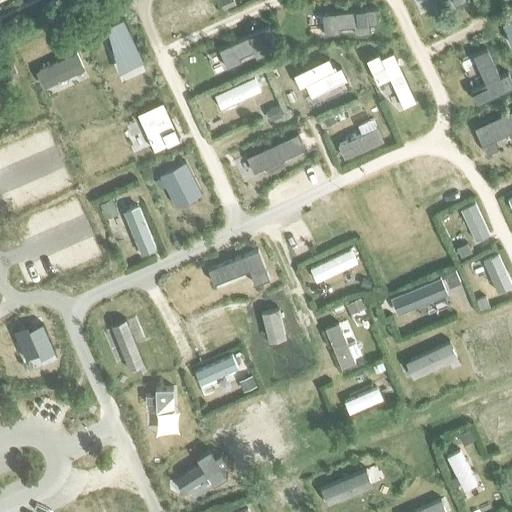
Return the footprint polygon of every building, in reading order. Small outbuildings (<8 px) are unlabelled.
[(234,0),(220,0),(224,8),(236,3),(234,0)] [(424,0),(410,0),(420,19),(431,14),(424,0)] [(123,14),(90,30),(96,44),(113,35),(116,42),(132,34),(123,14)] [(485,23),(449,40),(454,51),(490,35),(485,23)] [(47,38),(14,54),(20,66),(52,51),(47,38)] [(472,87),(478,100),(511,84),(511,75),(509,68),(500,72),(488,45),(474,52),(486,81),(472,87)] [(244,87),(216,99),(220,110),(232,105),(235,113),(244,109),(240,101),(248,98),(244,87)] [(59,97),(70,131),(83,127),(72,93),(59,97)] [(39,103),(0,120),(0,128),(4,138),(46,120),(39,103)] [(278,104),(265,110),(270,120),(282,114),(278,104)] [(511,107),(474,124),(486,150),(498,145),(494,136),(511,128),(511,107)] [(332,115),(323,119),(326,126),(335,121),(332,115)] [(362,131),(338,142),(344,156),(383,138),(372,116),(358,122),(362,131)] [(82,185),(45,201),(52,216),(89,200),(82,185)] [(388,186),(374,193),(392,230),(405,223),(388,186)] [(112,200),(101,204),(106,217),(117,212),(112,200)] [(473,203),(447,214),(451,225),(478,213),(473,203)] [(117,213),(106,218),(123,258),(134,254),(117,213)] [(95,226),(54,244),(63,264),(103,245),(95,226)] [(427,252),(420,238),(385,254),(392,268),(427,252)] [(466,242),(456,246),(460,256),(471,251),(466,242)] [(252,244),(215,261),(221,273),(258,256),(252,244)] [(356,261),(351,249),(315,265),(320,277),(356,261)] [(455,269),(443,273),(448,287),(460,282),(455,269)] [(194,271),(162,284),(167,296),(180,290),(182,294),(192,290),(190,286),(199,282),(194,271)] [(363,278),(360,285),(369,288),(372,282),(363,278)] [(441,278),(391,299),(398,315),(448,294),(441,278)] [(275,296),(270,284),(241,297),(246,308),(275,296)] [(485,295),(475,299),(478,309),(488,305),(485,295)] [(360,297),(347,303),(351,314),(365,308),(360,297)] [(210,313),(175,329),(181,342),(216,326),(210,313)] [(511,321),(478,336),(484,349),(511,337),(511,321)] [(340,324),(326,329),(342,369),(356,363),(340,324)] [(297,326),(266,340),(272,351),(302,337),(297,326)] [(436,339),(425,343),(438,376),(449,371),(436,339)] [(229,350),(191,366),(200,385),(237,369),(229,350)] [(382,362),(372,366),(375,372),(385,368),(382,362)] [(252,375),(239,381),(243,391),(256,385),(252,375)] [(378,388),(344,403),(349,414),(383,399),(382,397),(385,396),(382,390),(379,391),(378,388)] [(150,403),(136,408),(152,446),(166,441),(157,420),(163,418),(156,403),(151,405),(150,403)] [(511,405),(482,418),(488,432),(511,421),(511,405)] [(259,406),(243,413),(262,455),(278,448),(259,406)] [(469,429),(457,435),(462,445),(474,439),(469,429)] [(250,451),(237,457),(241,468),(255,462),(250,451)] [(460,451),(447,458),(464,491),(477,484),(460,451)] [(284,511),(279,497),(266,502),(270,511),(284,511)] [(446,497),(414,511),(449,511),(452,511),(446,497)]
